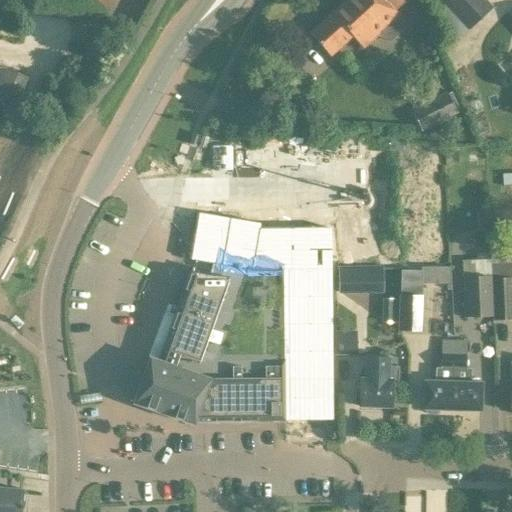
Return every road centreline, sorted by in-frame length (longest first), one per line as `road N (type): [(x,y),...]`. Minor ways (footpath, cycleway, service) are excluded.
road 1 (residential): [(348,476),(333,464),(66,467)]
road 2 (tertiary): [(66,467),(52,279),(87,199)]
road 3 (tertiary): [(208,12),(164,60),(87,199)]
road 4 (residential): [(511,469),(381,465),(369,475)]
